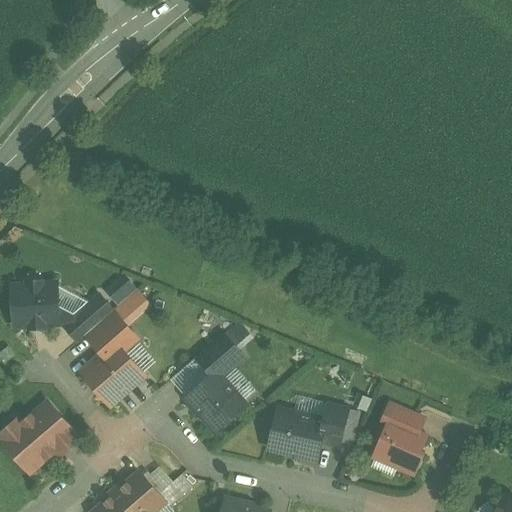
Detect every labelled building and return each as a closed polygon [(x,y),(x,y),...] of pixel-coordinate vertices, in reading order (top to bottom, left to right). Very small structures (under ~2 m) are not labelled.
[(44,281),(28,282),(28,286),(14,287),(17,326),(31,325),(31,328),(47,327),(47,323),(61,322),(61,320),(60,304),(58,283),(44,284),(44,281)] [(68,324),(66,325),(79,341),(88,334),(115,310),(102,295),(79,314),(68,324)] [(79,314),(60,304),(61,320),(68,324),(79,314)] [(115,310),(88,334),(103,351),(102,357),(118,343),(124,350),(138,337),(115,310)] [(225,333),(198,357),(214,375),(218,371),(223,377),(246,357),(225,333)] [(102,357),(84,372),(94,384),(101,392),(112,404),(146,375),(124,350),(118,343),(102,357)] [(214,375),(188,397),(194,404),(193,404),(201,413),(217,430),(247,404),(223,377),(218,371),(214,375)] [(49,402),(24,424),(20,420),(1,436),(32,471),(57,449),(62,454),(80,438),(49,402)] [(349,409),(330,404),(327,420),(328,420),(323,441),(341,445),(349,409)] [(425,419),(392,404),(385,420),(391,422),(391,421),(419,433),(425,419)] [(327,420),(280,409),(271,448),(318,459),(323,441),(328,420),(327,420)] [(419,433),(391,421),(391,422),(376,455),(416,472),(424,454),(418,452),(420,447),(422,448),(427,436),(419,433)] [(142,472),(124,487),(122,484),(115,490),(134,511),(153,511),(167,501),(142,472)] [(134,511),(115,490),(109,495),(112,499),(96,511),(134,511)] [(271,511),(227,501),(224,511),(271,511)]
